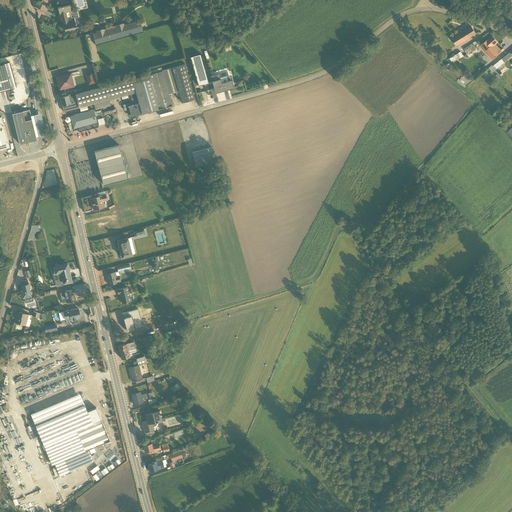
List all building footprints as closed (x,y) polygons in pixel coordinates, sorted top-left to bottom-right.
[(68,5),(67,2),(60,4),(61,6),(57,7),(63,29),(64,28),(65,31),(74,29),(73,26),(75,25),(74,18),(78,17),(77,11),(71,12),(69,5),(68,5)] [(95,45),(142,31),(139,20),(124,25),(123,23),(95,31),(96,33),(92,34),(92,35),(91,35),(92,38),(93,38),(95,45)] [(464,27),(450,36),(456,46),(476,33),(471,26),(466,30),(464,27)] [(480,45),(492,59),(499,53),(493,46),(497,42),(492,35),(480,45)] [(463,49),(466,54),(476,49),(474,44),(477,42),(476,40),(472,43),(463,49)] [(493,65),(496,69),(511,55),(511,47),(508,51),(509,52),(493,65)] [(460,52),(449,59),(451,61),(457,57),(458,59),(463,56),(460,52)] [(190,57),(198,86),(208,83),(200,54),(190,57)] [(3,64),(0,65),(0,90),(10,88),(3,64)] [(172,107),(172,105),(169,94),(178,91),(181,102),(181,103),(194,99),(195,99),(184,64),(162,70),(161,68),(161,67),(150,71),(147,71),(148,74),(132,78),(142,114),(167,107),(168,108),(172,107)] [(92,71),(85,74),(88,85),(95,83),(92,71)] [(59,90),(74,86),(71,74),(71,73),(56,77),(59,90)] [(215,93),(234,88),(232,80),(230,75),(220,77),(219,74),(211,77),(214,88),(213,88),(215,93)] [(142,114),(132,78),(83,92),(82,88),(74,91),(75,95),(79,108),(93,104),(95,110),(104,107),(111,106),(109,100),(129,94),(132,105),(128,106),(131,117),(135,116),(138,115),(142,114)] [(63,112),(78,108),(75,95),(70,96),(70,94),(59,97),(63,112)] [(36,137),(30,116),(29,110),(12,114),(19,144),(36,140),(36,137)] [(93,110),(70,116),(74,130),(78,129),(79,132),(98,127),(93,110)] [(30,116),(36,137),(46,135),(41,113),(30,116)] [(1,117),(0,116),(0,150),(9,148),(1,117)] [(94,152),(103,185),(128,178),(118,145),(94,152)] [(192,152),(196,167),(216,162),(211,147),(192,152)] [(90,198),(93,210),(104,207),(103,202),(107,201),(105,194),(108,193),(108,194),(112,193),(111,190),(97,193),(98,196),(90,198)] [(120,223),(140,220),(137,205),(117,208),(120,223)] [(103,220),(93,222),(96,238),(116,233),(114,225),(104,227),(103,220)] [(133,231),(135,237),(145,234),(144,229),(133,231)] [(50,237),(44,238),(45,251),(52,250),(50,237)] [(132,255),(128,237),(116,240),(121,258),(132,255)] [(66,283),(71,282),(67,264),(60,265),(58,264),(57,263),(56,263),(55,264),(54,265),(54,266),(53,267),(54,273),(52,273),(52,274),(53,280),(54,280),(55,285),(66,283)] [(129,265),(117,268),(118,271),(106,274),(106,275),(108,282),(109,285),(120,282),(119,274),(124,273),(124,272),(131,271),(129,265)] [(27,280),(21,282),(22,285),(21,286),(22,291),(18,292),(19,297),(22,297),(22,299),(28,297),(28,295),(31,294),(27,280)] [(63,292),(66,302),(75,300),(73,293),(74,293),(73,289),(72,290),(71,286),(66,288),(67,291),(63,292)] [(122,303),(130,301),(127,287),(116,289),(117,294),(119,293),(122,303)] [(58,313),(60,320),(65,319),(65,320),(68,319),(68,321),(71,321),(71,324),(77,323),(76,319),(80,318),(78,309),(58,313)] [(135,329),(143,327),(138,309),(122,313),(127,332),(135,329)] [(15,318),(13,324),(14,322),(29,326),(31,320),(29,319),(30,316),(28,315),(19,312),(17,318),(14,317),(14,318),(15,318)] [(143,346),(153,343),(151,338),(150,336),(147,336),(141,338),(142,340),(141,341),(143,346)] [(147,356),(146,355),(144,355),(140,356),(138,351),(137,352),(136,349),(138,349),(138,347),(141,347),(140,343),(136,344),(135,341),(141,339),(141,338),(133,342),(118,345),(121,359),(133,356),(133,358),(135,358),(136,361),(138,361),(157,356),(156,354),(147,356)] [(145,361),(144,360),(137,362),(138,365),(128,368),(132,382),(142,379),(139,366),(146,364),(145,361)] [(155,397),(153,392),(141,395),(140,392),(131,394),(132,399),(133,405),(143,403),(142,400),(155,397)] [(81,394),(31,416),(51,465),(54,464),(55,467),(52,469),(56,478),(59,476),(59,475),(92,461),(88,450),(109,441),(96,408),(88,411),(85,404),(81,394)] [(146,421),(142,422),(144,432),(145,435),(146,436),(147,436),(153,434),(154,434),(154,433),(154,430),(155,430),(154,427),(156,427),(157,426),(157,425),(158,423),(157,422),(162,421),(160,414),(159,411),(145,414),(146,421)] [(151,443),(143,445),(144,452),(148,451),(149,452),(153,451),(153,452),(161,450),(159,445),(152,447),(151,443)] [(186,456),(184,450),(183,451),(183,449),(172,453),(173,455),(170,456),(172,462),(186,456)] [(147,465),(149,471),(164,468),(161,458),(155,459),(156,461),(151,462),(152,464),(147,465)]
